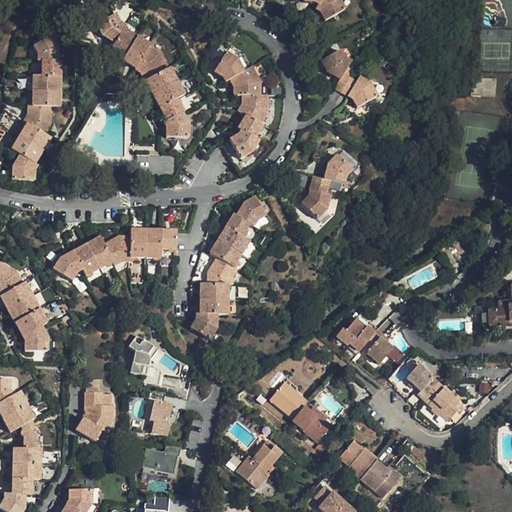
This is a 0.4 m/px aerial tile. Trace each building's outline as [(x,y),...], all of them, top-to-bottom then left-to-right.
[(337,0),(321,0),(318,6),(316,10),(320,13),(325,22),(344,11),(337,0)] [(114,15),(96,25),(101,36),(114,44),(123,31),(125,27),(119,23),(114,15)] [(136,38),(123,31),(108,54),(121,62),(136,38)] [(52,37),(33,47),(37,56),(37,62),(41,62),(57,62),(57,48),(52,37)] [(149,47),(136,38),(121,62),(135,70),(148,49),(149,47)] [(148,49),(135,70),(140,73),(145,82),(166,70),(157,55),(148,49)] [(340,51),(321,61),(326,72),(337,79),(340,80),(335,89),(341,93),(349,79),(343,75),(350,63),(345,59),(340,51)] [(224,54),(213,72),(222,78),(225,83),(229,80),(242,73),(236,61),(224,54)] [(57,62),(41,62),(41,78),(60,78),(60,62),(57,62)] [(238,86),(238,97),(242,97),(259,97),(259,84),(251,68),(242,73),(229,80),(233,88),(238,85),(238,86)] [(166,70),(145,82),(152,95),(176,83),(168,69),(166,70)] [(33,78),(32,92),(60,93),(60,78),(41,78),(33,78)] [(349,79),(341,93),(352,100),(357,109),(376,98),(369,86),(359,78),(356,82),(349,79)] [(332,87),(335,89),(340,80),(337,79),(332,87)] [(176,83),(152,95),(159,109),(176,100),(184,96),(176,83)] [(467,84),(465,104),(477,104),(478,85),(467,84)] [(60,93),(32,92),(32,108),(50,108),(59,109),(60,93)] [(246,107),(242,115),(243,115),(245,117),(260,126),(266,115),(267,97),(259,97),(242,97),(242,105),(246,105),(246,107)] [(176,100),(159,109),(166,122),(181,114),(183,113),(176,100)] [(242,105),(238,112),(242,115),(246,107),(246,105),(242,105)] [(50,108),(32,108),(28,108),(27,116),(23,123),(27,125),(44,135),(50,125),(50,108)] [(3,111),(0,116),(0,140),(14,118),(3,111)] [(166,122),(163,124),(166,128),(166,139),(187,140),(187,126),(181,114),(166,122)] [(240,126),(245,117),(243,115),(237,124),(240,126)] [(260,126),(245,117),(240,126),(237,130),(240,131),(253,139),(261,126),(260,126)] [(44,135),(27,125),(19,138),(42,152),(50,139),(44,135)] [(237,136),(229,141),(239,160),(251,154),(258,142),(253,139),(240,131),(237,136)] [(42,152),(19,138),(10,152),(19,157),(34,166),(42,152)] [(239,160),(229,141),(222,144),(233,164),(239,160)] [(344,178),(351,171),(336,156),(328,165),(324,180),(314,177),(312,185),(327,188),(329,181),(342,185),(344,178)] [(34,166),(19,157),(12,169),(12,181),(34,182),(34,172),(36,167),(34,166)] [(327,188),(312,185),(308,196),(301,204),(316,220),(325,211),(330,197),(325,196),(327,188)] [(265,217),(254,198),(243,204),(241,208),(236,217),(249,226),(252,228),(256,222),(265,217)] [(236,217),(241,208),(239,206),(233,216),(236,217)] [(233,216),(233,215),(230,220),(225,228),(241,238),(249,226),(236,217),(233,216)] [(241,238),(225,228),(217,241),(241,256),(249,242),(241,238)] [(145,259),(145,231),(130,231),(130,238),(129,258),(145,259)] [(160,251),(161,232),(145,231),(145,259),(160,259),(160,251)] [(175,251),(176,232),(161,232),(160,251),(175,251)] [(112,262),(103,246),(99,238),(86,246),(99,270),(112,262)] [(129,258),(130,238),(118,238),(103,246),(112,262),(114,266),(121,262),(129,262),(129,258)] [(241,256),(217,241),(209,254),(217,259),(232,269),(241,256)] [(99,270),(86,246),(73,253),(82,270),(86,277),(99,270)] [(82,270),(73,253),(59,260),(52,271),(71,282),(76,274),(82,270)] [(232,269),(217,259),(212,266),(215,268),(211,275),(208,275),(207,285),(227,285),(231,285),(232,278),(236,271),(232,269)] [(0,288),(0,289),(3,295),(21,285),(15,275),(0,265),(0,288)] [(3,295),(0,297),(7,310),(31,297),(23,284),(21,285),(3,295)] [(207,285),(200,285),(199,300),(227,300),(227,285),(207,285)] [(487,312),(488,327),(511,325),(511,286),(510,287),(511,306),(507,307),(507,310),(498,311),(487,312)] [(31,297),(7,310),(14,324),(38,310),(31,297)] [(227,300),(199,300),(199,315),(216,316),(227,316),(227,300)] [(511,306),(511,302),(498,303),(498,311),(507,310),(507,307),(511,306)] [(38,310),(14,324),(22,337),(40,328),(46,325),(38,310)] [(196,320),(190,329),(209,341),(216,329),(216,316),(199,315),(196,315),(196,320)] [(341,330),(335,338),(347,347),(349,345),(359,353),(362,348),(376,331),(377,330),(369,323),(364,329),(354,320),(344,333),(341,330)] [(40,328),(22,337),(24,342),(24,353),(46,353),(46,340),(40,328)] [(368,352),(365,355),(379,366),(387,356),(392,350),(385,345),(378,339),(381,336),(376,331),(362,348),(368,352)] [(157,351),(136,336),(128,347),(134,352),(130,372),(145,376),(144,382),(158,385),(161,373),(179,377),(179,365),(173,373),(152,357),(157,351)] [(381,336),(378,339),(385,345),(388,341),(381,336)] [(392,350),(387,356),(396,364),(404,355),(394,347),(392,350)] [(437,384),(417,366),(405,380),(420,393),(417,396),(423,401),(437,384)] [(286,380),(283,384),(294,393),(297,389),(286,380)] [(0,403),(13,397),(10,392),(10,382),(0,381),(0,403)] [(101,381),(85,381),(85,394),(101,394),(101,381)] [(283,384),(269,400),(293,420),(303,408),(307,403),(294,393),(283,384)] [(437,384),(423,401),(432,409),(439,416),(447,423),(456,412),(460,415),(465,409),(437,384)] [(164,395),(149,391),(148,399),(162,402),(164,395)] [(0,403),(0,417),(2,421),(27,407),(19,393),(0,403)] [(85,394),(85,415),(75,431),(98,445),(112,421),(112,407),(101,407),(101,394),(85,394)] [(112,396),(101,395),(101,407),(111,407),(112,396)] [(168,405),(152,402),(148,421),(152,422),(150,434),(165,437),(168,425),(163,424),(168,405)] [(2,421),(10,435),(20,429),(30,423),(34,421),(27,407),(2,421)] [(293,420),(291,422),(317,444),(331,427),(325,422),(317,415),(315,418),(309,412),(303,408),(293,420)] [(327,420),(312,408),(309,412),(315,418),(317,415),(325,422),(327,420)] [(430,411),(438,418),(439,416),(432,409),(430,411)] [(23,438),(23,450),(35,450),(35,432),(30,423),(20,429),(22,432),(20,434),(20,435),(21,437),(23,438)] [(314,450),(307,444),(304,447),(311,453),(314,450)] [(319,444),(314,450),(318,453),(323,448),(319,444)] [(351,444),(338,459),(349,468),(347,470),(359,481),(375,462),(376,461),(363,450),(361,452),(351,444)] [(163,455),(144,451),(140,469),(154,472),(153,473),(172,477),(176,458),(178,458),(180,449),(165,446),(163,455)] [(248,457),(235,473),(256,490),(265,479),(263,476),(281,454),(273,447),(269,453),(262,447),(251,460),(248,457)] [(12,450),(12,465),(39,466),(40,450),(35,450),(23,450),(12,450)] [(375,462),(359,481),(382,500),(400,478),(387,467),(385,470),(375,462)] [(12,465),(11,480),(31,480),(39,481),(39,466),(12,465)] [(431,467),(427,472),(430,476),(435,471),(431,467)] [(11,480),(11,495),(24,496),(30,496),(31,480),(11,480)] [(90,491),(69,491),(68,502),(66,506),(76,511),(85,511),(90,505),(90,491)] [(318,509),(321,511),(351,511),(331,494),(318,509)] [(4,501),(0,506),(0,510),(3,511),(22,511),(23,510),(24,496),(11,495),(4,495),(4,501)] [(167,511),(169,500),(154,498),(152,511),(144,511),(143,511),(167,511)] [(411,501),(400,511),(410,511),(416,508),(411,501)] [(215,511),(216,506),(200,503),(198,511),(215,511)]
